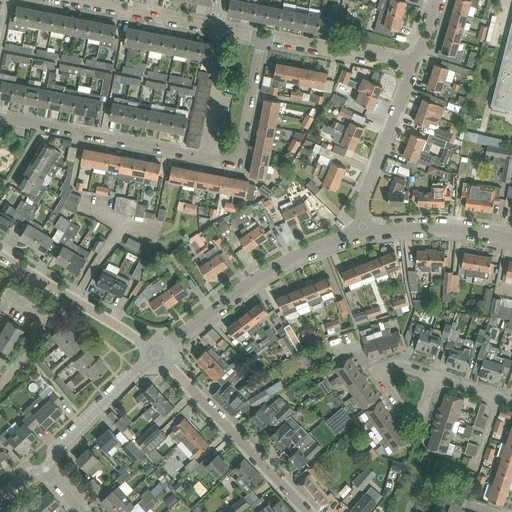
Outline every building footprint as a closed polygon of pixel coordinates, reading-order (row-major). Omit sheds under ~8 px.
[(231,0),(228,14),(241,16),(244,1),(237,0),(231,0)] [(244,0),(244,1),(241,16),(254,19),(257,0),(244,0)] [(257,0),(254,19),(267,21),(270,6),(258,4),(258,0),(257,0)] [(384,10),(402,16),(403,14),(404,14),(406,9),(404,9),(406,2),(399,0),(391,0),(391,3),(386,2),(384,10)] [(456,0),(454,10),(468,14),(470,6),(477,8),(479,0),(456,0)] [(30,9),(18,6),(17,12),(12,11),(9,28),(26,31),(27,24),(30,9)] [(270,6),(267,21),(280,24),(283,9),(270,6)] [(30,9),(27,24),(40,26),(43,11),(30,9)] [(283,9),(280,24),(292,26),(295,11),(283,9)] [(398,30),(402,16),(384,10),(381,10),(375,31),(392,36),(394,29),(398,30)] [(454,10),(450,24),(464,28),(469,29),(470,24),(465,22),(468,14),(454,10)] [(43,11),(40,26),(52,29),(55,14),(43,11)] [(295,11),(292,26),(305,29),(308,14),(295,11)] [(67,16),(55,14),(52,29),(51,36),(63,38),(64,31),(67,16)] [(308,14),(305,29),(318,31),(321,16),(308,14)] [(67,16),(64,31),(76,34),(80,18),(67,16)] [(321,16),(318,31),(331,34),(334,19),(321,16)] [(80,18),(76,34),(89,36),(92,21),(80,18)] [(92,21),(89,36),(101,38),(104,23),(92,21)] [(104,23),(101,38),(101,39),(100,45),(112,47),(111,50),(117,51),(119,38),(114,37),(117,26),(104,23)] [(450,24),(446,37),(460,41),(462,33),(464,28),(450,24)] [(125,43),(138,46),(141,30),(128,28),(125,43)] [(141,30),(138,46),(150,48),(153,33),(141,30)] [(5,49),(22,52),(25,34),(21,33),(18,45),(6,43),(5,49)] [(153,33),(150,48),(163,50),(166,35),(153,33)] [(25,34),(22,52),(32,54),(33,49),(35,50),(36,46),(31,45),(31,43),(27,42),(28,38),(25,37),(26,34),(25,34)] [(166,35),(163,50),(175,53),(178,38),(166,35)] [(457,49),(460,41),(446,37),(442,51),(449,53),(447,59),(461,64),(464,53),(462,51),(457,49)] [(178,38),(175,53),(187,55),(190,40),(178,38)] [(190,40),(187,55),(199,58),(202,42),(190,40)] [(202,42),(199,58),(212,60),(215,45),(202,42)] [(36,55),(46,57),(48,47),(49,45),(42,43),(41,50),(38,49),(36,55)] [(48,47),(46,57),(56,59),(58,53),(55,52),(56,49),(48,47)] [(10,60),(20,62),(21,55),(5,52),(1,73),(6,74),(8,65),(9,65),(10,60)] [(72,56),(71,62),(81,64),(82,58),(79,57),(79,53),(73,52),(72,56)] [(61,60),(71,62),(72,56),(62,54),(61,60)] [(21,55),(20,62),(30,64),(31,57),(21,55)] [(127,56),(125,66),(128,67),(134,68),(136,58),(127,56)] [(511,58),(505,56),(491,109),(507,113),(508,108),(511,109),(511,58)] [(44,68),(44,67),(45,67),(43,66),(44,63),(46,64),(47,61),(34,58),(32,66),(44,68)] [(95,63),(94,66),(106,69),(107,62),(97,60),(97,61),(98,61),(97,64),(95,63)] [(45,67),(44,67),(55,69),(56,62),(47,61),(46,64),(44,63),(43,66),(45,67)] [(59,70),(69,72),(69,71),(68,71),(68,68),(71,68),(71,65),(60,63),(59,70)] [(287,80),(290,66),(277,63),(274,78),(273,86),(272,86),(271,93),(277,94),(278,87),(278,84),(286,86),(287,80)] [(449,68),(435,64),(431,76),(445,80),(449,69),(467,75),(467,74),(469,68),(451,63),(449,68)] [(69,71),(69,72),(81,74),(83,67),(71,65),(71,68),(68,68),(68,71),(69,71)] [(125,66),(124,66),(122,72),(133,74),(134,68),(128,67),(125,66)] [(290,66),(287,80),(300,82),(303,68),(290,66)] [(83,67),(81,74),(94,76),(92,76),(93,73),(95,73),(96,70),(83,67)] [(144,70),(134,68),(133,74),(143,76),(144,70)] [(303,68),(300,82),(312,85),(315,70),(303,68)] [(369,81),(363,78),(361,83),(350,79),(352,72),(343,69),(338,80),(359,89),(365,92),(378,98),(383,86),(370,80),(369,81)] [(147,77),(157,79),(158,72),(148,70),(147,77)] [(315,70),(312,85),(325,87),(328,73),(315,70)] [(186,145),(199,148),(213,79),(208,78),(209,72),(199,71),(198,77),(200,77),(198,85),(194,85),(193,89),(194,89),(197,90),(196,96),(192,118),(191,124),(188,135),(186,145)] [(90,93),(86,113),(99,116),(102,101),(107,101),(112,73),(105,72),(101,93),(102,93),(102,95),(90,93)] [(158,72),(157,79),(167,81),(168,74),(158,72)] [(184,73),(181,84),(191,86),(193,79),(190,79),(191,74),(184,73)] [(122,82),(130,83),(132,83),(132,80),(130,80),(131,77),(115,74),(113,89),(120,90),(122,82)] [(183,77),(170,75),(169,81),(181,84),(183,77)] [(442,92),(445,80),(431,76),(428,87),(442,92)] [(130,83),(131,84),(130,88),(137,90),(138,85),(141,85),(142,79),(131,77),(130,80),(132,80),(132,83),(130,83)] [(29,79),(28,86),(25,101),(37,104),(40,88),(34,87),(35,80),(29,79)] [(145,86),(155,88),(156,82),(147,80),(145,86)] [(0,96),(13,99),(16,84),(3,81),(0,96)] [(40,88),(37,104),(49,106),(54,84),(48,82),(47,90),(40,88)] [(156,82),(155,88),(165,90),(167,84),(156,82)] [(467,87),(455,83),(453,89),(458,91),(458,90),(466,93),(467,87)] [(16,84),(13,99),(25,101),(28,86),(16,84)] [(54,84),(49,106),(62,109),(66,87),(66,86),(54,84)] [(170,91),(180,93),(181,87),(171,85),(170,91)] [(66,87),(62,109),(74,111),(78,90),(78,89),(66,87)] [(181,87),(180,93),(189,95),(191,89),(181,87)] [(372,109),(378,98),(365,92),(359,89),(354,100),(372,109)] [(78,90),(74,111),(86,113),(90,93),(78,90)] [(311,90),(309,101),(326,104),(332,92),(325,91),(324,96),(313,94),(314,90),(311,90)] [(334,93),(331,100),(344,105),(347,99),(334,93)] [(423,99),(419,110),(440,118),(447,101),(431,95),(429,101),(423,99)] [(266,98),(263,111),(278,114),(280,101),(266,98)] [(127,99),(123,121),(135,123),(138,108),(127,105),(128,99),(127,99)] [(126,105),(114,103),(111,118),(123,121),(126,105)] [(342,107),(339,113),(351,119),(354,112),(342,107)] [(138,108),(135,123),(148,125),(151,110),(138,108)] [(151,110),(148,125),(160,128),(163,112),(151,110)] [(443,119),(440,118),(419,110),(415,121),(429,127),(431,121),(440,125),(443,119)] [(263,111),(261,124),(275,127),(278,114),(263,111)] [(163,112),(160,128),(172,130),(175,115),(163,112)] [(307,114),(304,119),(312,123),(315,118),(307,114)] [(175,115),(172,130),(185,133),(187,123),(188,117),(175,115)] [(309,128),(312,123),(304,119),(301,124),(309,128)] [(332,126),(359,138),(364,127),(351,121),(348,127),(346,126),(347,126),(335,120),(332,126)] [(261,124),(258,137),(273,140),(275,127),(261,124)] [(354,149),(359,138),(332,126),(329,124),(326,130),(344,138),(341,143),(354,149)] [(438,127),(435,136),(448,141),(453,143),(456,135),(453,134),(453,133),(438,127)] [(467,138),(501,146),(503,138),(469,130),(467,138)] [(412,133),(408,145),(430,154),(434,143),(433,143),(428,141),(428,140),(412,133)] [(434,143),(445,148),(445,147),(448,141),(435,136),(433,143),(434,143)] [(273,140),(258,137),(256,149),(270,152),(273,140)] [(294,138),(291,143),(298,147),(301,142),(294,138)] [(49,160),(54,163),(55,163),(62,153),(44,142),(37,153),(49,160)] [(295,152),(298,147),(291,143),(288,148),(295,152)] [(335,144),(332,151),(338,153),(344,156),(347,149),(345,148),(335,144)] [(408,145),(403,156),(426,165),(433,162),(436,156),(408,145)] [(502,180),(510,182),(511,171),(511,149),(487,145),(487,150),(486,153),(506,157),(502,180)] [(70,146),(68,155),(67,160),(75,161),(78,147),(71,146),(70,146)] [(335,160),(338,153),(332,151),(322,146),(319,153),(335,160)] [(436,156),(433,162),(441,166),(446,163),(452,149),(445,146),(441,158),(436,156)] [(81,163),(95,166),(97,151),(84,148),(81,163)] [(256,149),(253,162),(268,165),(270,152),(256,149)] [(97,151),(95,166),(107,168),(110,154),(97,151)] [(37,153),(31,163),(48,174),(54,163),(49,160),(37,153)] [(110,154),(107,168),(120,171),(123,156),(110,154)] [(123,156),(120,171),(119,177),(126,178),(125,181),(131,183),(133,173),(136,159),(123,156)] [(136,159),(133,173),(145,176),(148,161),(136,159)] [(148,161),(145,176),(144,183),(157,185),(161,164),(148,161)] [(328,173),(341,179),(346,168),(333,162),(331,167),(324,164),(324,165),(316,161),(314,167),(328,173)] [(266,172),(268,165),(253,162),(251,175),(270,179),(272,173),(266,172)] [(277,167),(285,171),(288,166),(281,162),(277,167)] [(31,163),(24,174),(36,181),(42,184),(48,174),(31,163)] [(336,190),(341,179),(328,173),(314,167),(306,163),(303,169),(325,179),(323,184),(336,190)] [(171,181),(183,183),(186,168),(173,166),(170,180),(166,180),(165,186),(169,187),(171,181)] [(186,168),(183,183),(196,186),(199,171),(186,168)] [(289,169),(282,180),(286,187),(297,178),(289,169)] [(73,172),(68,171),(66,177),(64,183),(69,186),(72,178),(73,172)] [(199,171),(196,186),(208,188),(211,173),(199,171)] [(211,173),(208,188),(221,191),(224,176),(211,173)] [(24,188),(22,191),(36,200),(43,204),(33,198),(42,184),(36,181),(24,174),(18,184),(24,188)] [(224,176),(221,191),(220,195),(233,198),(234,193),(237,178),(224,176)] [(409,199),(409,193),(409,191),(404,191),(405,186),(404,186),(406,181),(395,177),(389,192),(389,204),(403,205),(403,199),(409,199)] [(234,193),(246,195),(246,198),(253,200),(256,185),(249,183),(250,181),(237,178),(234,193)] [(321,189),(311,180),(306,185),(316,194),(321,189)] [(463,190),(461,198),(467,199),(465,208),(479,209),(482,185),(482,184),(474,183),(464,182),(463,190)] [(63,190),(60,195),(67,199),(71,192),(74,189),(69,186),(64,183),(60,189),(63,190)] [(274,185),(271,189),(264,184),(259,188),(267,197),(275,193),(278,188),(274,185)] [(482,185),(479,209),(492,211),(494,203),(499,203),(500,195),(501,187),(495,186),(491,186),(482,184),(482,185)] [(432,192),(431,205),(445,206),(445,199),(450,199),(451,191),(446,191),(446,186),(432,185),(432,192)] [(22,207),(30,211),(36,200),(22,191),(16,188),(14,192),(27,199),(22,207)] [(418,205),(431,205),(432,192),(419,192),(419,190),(413,190),(413,198),(418,198),(418,205)] [(71,192),(67,199),(79,203),(82,196),(71,192)] [(279,203),(275,194),(269,196),(273,205),(279,203)] [(321,202),(313,194),(309,197),(318,206),(321,202)] [(62,197),(54,211),(58,214),(64,205),(67,199),(60,195),(62,197)] [(114,211),(121,212),(123,197),(117,196),(114,211)] [(292,201),(300,220),(311,215),(303,196),(292,201)] [(123,197),(121,212),(129,214),(131,203),(127,202),(128,198),(123,197)] [(76,212),(79,203),(67,199),(64,205),(76,212)] [(131,203),(129,214),(135,215),(138,203),(138,200),(132,199),(131,203)] [(36,200),(30,211),(36,215),(43,204),(36,200)] [(178,209),(191,211),(192,204),(179,201),(178,209)] [(289,225),(300,220),(292,201),(291,201),(280,206),(289,225)] [(14,208),(14,207),(7,203),(0,214),(0,225),(9,230),(20,212),(14,208)] [(138,203),(135,215),(156,219),(159,208),(138,203)] [(241,220),(244,224),(249,220),(246,216),(248,215),(252,212),(253,210),(253,207),(252,204),(242,209),(236,212),(241,219),(241,220)] [(160,208),(158,219),(164,221),(167,209),(160,208)] [(265,209),(262,210),(269,223),(273,221),(265,209)] [(71,221),(64,232),(74,238),(81,227),(74,223),(79,214),(76,213),(71,221)] [(55,226),(64,232),(71,221),(61,215),(55,226)] [(88,232),(88,233),(91,235),(91,233),(93,230),(96,231),(101,223),(96,220),(88,232)] [(246,227),(258,244),(268,237),(259,225),(258,225),(255,221),(246,227)] [(21,237),(33,245),(41,231),(29,224),(21,237)] [(246,227),(246,226),(241,230),(245,235),(239,239),(248,251),(258,244),(246,227)] [(41,231),(33,245),(45,252),(53,238),(41,231)] [(129,237),(126,244),(138,250),(141,243),(129,237)] [(208,279),(218,272),(204,252),(201,247),(194,237),(189,240),(190,242),(191,243),(199,255),(202,260),(198,263),(200,267),(208,279)] [(221,237),(216,241),(221,249),(226,246),(221,237)] [(92,248),(99,252),(105,242),(98,238),(92,248)] [(56,259),(67,266),(79,246),(68,239),(64,246),(56,259)] [(206,244),(201,247),(204,252),(209,248),(206,244)] [(79,246),(67,266),(78,272),(86,260),(86,259),(90,252),(79,246)] [(120,255),(116,261),(122,264),(129,253),(118,248),(114,252),(120,255)] [(422,271),(431,271),(431,265),(431,249),(426,249),(426,251),(417,251),(417,256),(414,256),(414,265),(417,265),(422,266),(422,271)] [(431,265),(431,271),(440,272),(440,266),(445,266),(445,265),(447,265),(448,257),(445,257),(445,251),(436,251),(436,249),(431,249),(431,265)] [(187,269),(174,251),(168,255),(181,273),(187,269)] [(395,251),(381,256),(388,273),(401,268),(395,251)] [(220,253),(210,260),(218,272),(228,265),(220,253)] [(466,275),(474,276),(478,255),(464,253),(463,258),(461,258),(459,266),(462,266),(462,267),(467,268),(466,275)] [(478,255),(474,276),(491,279),(493,263),(491,263),(492,257),(478,255)] [(381,256),(369,261),(373,273),(375,278),(388,273),(381,256)] [(142,258),(135,270),(142,274),(149,262),(142,258)] [(356,266),(360,279),(373,273),(369,261),(356,266)] [(504,274),(502,281),(505,282),(511,283),(511,261),(509,261),(508,267),(506,266),(505,270),(504,274)] [(119,272),(121,267),(110,262),(108,268),(119,272)] [(347,284),(360,279),(356,266),(355,267),(353,265),(350,267),(350,269),(342,272),(347,284)] [(117,274),(104,268),(97,284),(110,290),(117,274)] [(410,284),(411,291),(417,291),(417,271),(408,271),(410,284)] [(453,272),(445,271),(443,291),(451,292),(451,291),(453,274),(453,272)] [(130,280),(117,274),(110,290),(114,292),(114,294),(118,296),(119,294),(123,296),(130,280)] [(451,291),(458,292),(460,275),(453,274),(451,291)] [(152,282),(169,307),(178,300),(170,288),(164,280),(162,277),(158,279),(158,278),(152,282)] [(317,282),(316,282),(321,294),(323,300),(335,295),(332,290),(334,289),(329,277),(323,279),(322,278),(317,280),(317,282)] [(133,292),(137,294),(144,283),(139,281),(133,292)] [(170,288),(178,300),(188,293),(180,281),(170,288)] [(159,314),(169,307),(152,282),(147,286),(156,298),(150,302),(159,314)] [(308,299),(311,305),(323,300),(321,294),(316,282),(303,287),(308,299)] [(383,297),(377,282),(372,283),(378,299),(383,297)] [(297,309),(297,310),(311,305),(308,299),(303,287),(290,292),(297,309)] [(489,315),(491,306),(494,289),(486,288),(483,305),(482,308),(480,308),(479,314),(489,315)] [(358,306),(351,290),(345,292),(352,309),(358,306)] [(284,315),(297,310),(297,309),(290,292),(277,297),(282,310),(284,315)] [(490,315),(510,318),(510,317),(511,308),(511,307),(500,306),(501,299),(493,297),(490,315)] [(401,307),(402,307),(408,305),(406,298),(399,300),(401,307)] [(343,299),(336,301),(341,312),(348,310),(343,299)] [(403,311),(402,307),(401,307),(399,300),(393,302),(397,313),(403,311)] [(250,310),(258,321),(269,312),(261,302),(250,310)] [(373,308),(375,315),(381,313),(379,306),(372,308),(373,308)] [(356,321),(375,315),(373,308),(372,308),(354,314),(356,321)] [(250,310),(239,319),(247,329),(251,335),(262,326),(258,321),(250,310)] [(1,323),(0,323),(0,331),(1,332),(15,341),(23,329),(6,319),(3,324),(1,323)] [(247,329),(239,319),(227,327),(235,338),(247,329)] [(332,321),(335,331),(341,330),(340,326),(341,326),(338,319),(332,321)] [(329,333),(335,331),(332,321),(326,323),(329,333)] [(64,323),(51,334),(60,345),(73,334),(64,323)] [(446,323),(442,335),(448,337),(450,334),(451,329),(452,325),(446,323)] [(298,350),(303,347),(290,324),(285,327),(298,350)] [(418,350),(426,352),(433,329),(417,324),(414,335),(419,336),(416,347),(419,348),(418,350)] [(283,326),(277,330),(281,335),(287,331),(283,326)] [(230,346),(221,335),(213,327),(207,332),(215,340),(225,351),(230,346)] [(271,327),(265,331),(270,337),(275,333),(271,327)] [(307,329),(310,335),(316,333),(314,327),(307,329)] [(390,328),(386,330),(393,352),(405,349),(400,331),(392,334),(390,328)] [(462,350),(456,368),(464,371),(464,369),(467,370),(472,354),(471,353),(474,345),(481,347),(484,337),(487,330),(482,328),(480,334),(478,333),(475,341),(466,338),(466,339),(462,350)] [(303,337),(310,335),(307,329),(301,331),(303,337)] [(382,337),(376,339),(381,356),(387,354),(393,352),(386,330),(382,331),(384,336),(382,337)] [(1,332),(0,332),(0,348),(8,353),(15,341),(1,332)] [(312,343),(325,339),(323,332),(310,335),(312,343)] [(426,352),(425,355),(433,358),(434,355),(436,356),(443,336),(432,333),(426,352)] [(60,345),(69,355),(82,344),(73,334),(60,345)] [(448,366),(456,368),(462,350),(466,339),(450,334),(448,337),(444,350),(450,352),(446,363),(449,364),(448,366)] [(254,340),(262,349),(263,349),(265,347),(262,344),(265,342),(260,335),(254,340)] [(296,351),(287,335),(278,340),(288,356),(296,351)] [(366,336),(362,337),(369,360),(381,356),(376,339),(368,341),(366,336)] [(480,376),(488,379),(496,356),(496,354),(486,350),(490,339),(484,337),(481,347),(476,361),(481,363),(478,374),(481,375),(480,376)] [(262,349),(254,340),(250,343),(249,344),(254,350),(255,349),(257,353),(262,349)] [(196,358),(206,369),(216,360),(220,355),(212,347),(207,351),(206,349),(196,358)] [(86,349),(73,360),(82,371),(95,359),(86,349)] [(262,349),(246,361),(250,367),(262,359),(261,357),(266,353),(263,349),(262,349)] [(216,360),(206,369),(216,379),(219,376),(225,382),(229,379),(239,369),(233,363),(232,362),(230,365),(221,355),(220,356),(220,355),(216,360)] [(246,362),(240,356),(233,363),(239,369),(246,362)] [(496,356),(488,379),(496,382),(496,380),(499,381),(503,370),(508,372),(511,361),(496,356)] [(98,357),(85,368),(94,379),(107,368),(98,357)] [(350,358),(335,369),(340,375),(335,379),(337,382),(357,368),(350,358)] [(55,374),(50,368),(46,371),(51,377),(55,374)] [(357,368),(337,382),(340,385),(345,382),(349,389),(364,378),(357,368)] [(35,373),(31,377),(34,380),(38,376),(40,375),(37,371),(35,373)] [(55,379),(60,384),(63,381),(58,376),(55,379)] [(364,378),(349,389),(354,395),(349,399),(352,402),(372,388),(364,378)] [(212,395),(222,405),(237,391),(239,389),(229,379),(225,382),(219,388),(212,395)] [(60,384),(64,390),(68,387),(63,381),(60,384)] [(280,381),(250,399),(254,406),(278,391),(284,388),(280,381)] [(153,403),(153,404),(163,395),(152,383),(135,399),(141,405),(148,398),(153,403)] [(64,390),(69,395),(72,392),(68,387),(64,390)] [(237,391),(222,405),(232,415),(248,399),(247,398),(251,394),(244,387),(239,390),(239,389),(237,391)] [(372,388),(352,402),(354,405),(359,402),(364,409),(379,398),(372,388)] [(35,400),(54,419),(62,411),(57,405),(62,401),(52,391),(44,399),(40,395),(35,400)] [(335,391),(329,393),(336,407),(342,404),(335,391)] [(447,391),(443,404),(460,410),(464,398),(454,395),(454,394),(447,391)] [(174,406),(163,395),(153,404),(153,403),(152,404),(158,410),(152,416),(157,422),(164,415),(174,406)] [(8,397),(2,402),(5,405),(10,405),(13,402),(8,397)] [(259,410),(251,416),(257,423),(260,426),(261,426),(262,428),(268,422),(269,421),(271,419),(276,414),(282,421),(283,422),(284,420),(285,419),(291,415),(291,416),(297,412),(294,409),(294,410),(282,398),(277,398),(269,406),(266,403),(261,408),(261,407),(259,410)] [(22,412),(26,416),(35,426),(40,422),(45,427),(54,419),(35,400),(22,412)] [(380,401),(365,411),(370,418),(366,422),(368,425),(388,411),(380,401)] [(474,425),(480,427),(484,416),(483,415),(487,404),(481,402),(474,425)] [(439,410),(437,414),(456,420),(458,416),(460,410),(443,404),(442,407),(440,407),(439,410)] [(331,417),(330,415),(326,419),(327,420),(325,421),(336,434),(352,420),(343,407),(331,417)] [(368,425),(363,428),(367,433),(371,429),(371,428),(375,425),(380,432),(395,421),(388,411),(368,425)] [(437,414),(434,425),(456,432),(457,432),(460,422),(456,420),(437,414)] [(277,429),(270,436),(277,443),(277,444),(279,447),(281,447),(282,448),(289,441),(291,439),(294,442),(295,444),(296,444),(309,433),(303,427),(302,426),(301,426),(291,416),(291,415),(285,419),(284,420),(286,423),(285,422),(280,427),(277,429)] [(19,426),(15,431),(27,444),(36,436),(31,430),(35,426),(26,416),(17,424),(19,426)] [(484,416),(480,427),(485,429),(489,417),(484,416)] [(115,423),(123,432),(127,428),(128,429),(133,423),(128,417),(123,421),(120,418),(115,423)] [(177,435),(182,440),(185,438),(191,432),(196,438),(199,434),(184,418),(173,428),(178,434),(177,435)] [(395,421),(380,432),(385,438),(380,442),(382,445),(402,431),(395,421)] [(131,441),(140,450),(140,449),(143,447),(162,430),(156,423),(137,441),(134,439),(136,438),(128,429),(127,428),(123,432),(131,441)] [(432,429),(431,432),(433,433),(432,437),(450,443),(452,436),(453,435),(455,436),(456,432),(434,425),(432,429)] [(466,425),(464,434),(466,435),(470,436),(470,435),(472,431),(472,430),(473,427),(466,425)] [(19,452),(27,444),(15,431),(11,435),(6,429),(0,434),(0,440),(9,450),(14,446),(19,452)] [(112,455),(118,449),(123,444),(119,439),(109,429),(98,440),(112,455)] [(162,430),(143,447),(149,454),(168,436),(162,430)] [(382,445),(376,450),(379,455),(385,452),(383,449),(390,445),(394,452),(409,441),(402,431),(382,445)] [(209,445),(199,434),(196,438),(191,432),(185,438),(182,440),(197,456),(209,445)] [(295,444),(290,449),(294,454),(290,457),(300,467),(307,460),(309,458),(321,446),(316,441),(309,433),(296,444),(295,444)] [(432,437),(428,449),(435,452),(436,451),(442,453),(442,452),(447,453),(452,454),(455,445),(450,443),(432,437)] [(145,454),(140,449),(140,450),(131,441),(123,449),(135,462),(145,454)] [(379,441),(373,445),(375,449),(381,445),(379,441)] [(464,453),(469,455),(474,444),(468,442),(464,453)] [(474,444),(469,455),(476,457),(479,445),(474,444)] [(511,445),(507,444),(503,457),(511,460),(511,445)] [(373,447),(365,452),(371,462),(378,455),(373,447)] [(99,458),(96,455),(89,448),(77,459),(92,475),(104,464),(98,459),(99,458)] [(199,463),(195,467),(203,476),(211,469),(217,476),(229,466),(218,454),(209,463),(204,458),(199,463)] [(184,477),(190,471),(195,467),(199,463),(194,457),(185,466),(187,468),(181,474),(184,477)] [(511,460),(503,457),(498,471),(511,475),(511,460)] [(263,477),(245,458),(233,469),(239,474),(238,475),(239,476),(234,482),(242,490),(248,484),(252,488),(263,477)] [(437,458),(430,477),(446,483),(453,464),(437,458)] [(394,460),(391,470),(403,474),(406,464),(394,460)] [(296,484),(318,510),(335,496),(331,492),(328,495),(317,481),(320,483),(329,476),(316,461),(308,468),(313,474),(312,475),(310,473),(308,475),(307,475),(296,484)] [(149,465),(143,470),(147,475),(154,470),(155,469),(151,464),(149,465)] [(364,470),(354,481),(363,489),(373,478),(368,474),(372,468),(368,465),(364,470)] [(157,468),(153,472),(159,478),(163,474),(157,468)] [(121,484),(131,475),(126,470),(117,479),(121,484)] [(511,475),(498,471),(494,485),(508,490),(511,476),(511,475)] [(104,490),(93,478),(88,483),(99,495),(104,490)] [(181,480),(173,486),(173,487),(174,487),(172,489),(180,499),(184,496),(179,491),(186,486),(181,480)] [(200,480),(194,486),(202,495),(209,488),(200,480)] [(387,480),(384,490),(388,491),(391,490),(393,482),(387,480)] [(160,482),(151,490),(155,496),(156,495),(165,488),(160,482)] [(101,501),(110,510),(122,500),(128,495),(119,485),(114,490),(101,501)] [(494,485),(489,499),(503,504),(508,490),(494,485)] [(122,500),(110,510),(111,511),(127,511),(130,510),(131,511),(137,511),(155,496),(151,490),(149,488),(141,496),(143,499),(135,505),(131,501),(126,504),(122,500)] [(369,511),(381,498),(372,490),(369,488),(364,495),(351,509),(354,511),(369,511)] [(38,499),(49,511),(56,511),(62,507),(58,503),(58,502),(48,491),(38,499)] [(173,493),(166,500),(171,506),(179,500),(173,493)] [(455,494),(453,500),(463,503),(465,498),(455,494)] [(146,511),(160,500),(156,495),(155,496),(137,511),(146,511)] [(244,496),(229,508),(231,511),(240,511),(250,504),(244,496)] [(29,508),(32,511),(47,511),(49,511),(38,499),(29,508)] [(266,502),(258,507),(254,510),(255,511),(290,511),(281,499),(270,507),(266,502)] [(465,511),(466,510),(461,509),(463,503),(453,500),(450,505),(448,511),(465,511)]
